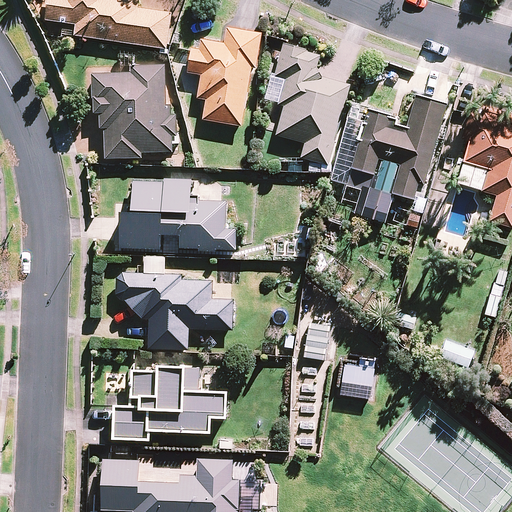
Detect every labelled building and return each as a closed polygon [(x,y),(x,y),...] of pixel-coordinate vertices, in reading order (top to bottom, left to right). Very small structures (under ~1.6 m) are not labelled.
[(80,38),(173,52),(178,16),(145,11),(146,0),(54,0),(51,22),(82,27),(80,38)] [(209,123),(248,129),(258,71),(263,72),(268,36),(233,30),(231,46),(207,42),(205,52),(198,51),(194,75),(207,78),(204,101),(212,103),(209,123)] [(305,163),(331,170),(354,88),(329,81),(322,69),(326,58),(311,54),(312,52),(289,46),(280,79),(291,82),(284,108),(290,109),(282,138),(310,146),(305,163)] [(173,108),(171,67),(138,68),(138,75),(98,76),(99,102),(99,117),(106,117),(106,132),(110,132),(111,162),(149,161),(149,155),(179,154),(178,139),(182,139),(182,117),(178,118),(177,107),(173,108)] [(422,188),(427,190),(450,109),(419,101),(410,133),(398,130),(400,125),(393,123),(394,119),(372,113),(355,172),(377,178),(381,164),(403,170),(396,197),(418,203),(422,188)] [(492,225),(511,231),(511,128),(511,127),(511,123),(486,116),(483,125),(471,121),(464,144),(472,147),(466,166),(491,173),(485,196),(499,200),(492,225)] [(128,215),(127,251),(166,252),(167,237),(186,238),(186,250),(203,251),(203,253),(222,254),(222,252),(243,252),(244,232),(232,231),(233,204),(205,203),(205,200),(197,200),(198,182),(169,181),(169,186),(140,184),(138,215),(128,215)] [(279,258),(300,259),(300,245),(280,244),(279,258)] [(219,301),(220,283),(189,282),(189,277),(129,275),(122,281),(122,297),(128,304),(133,304),(154,322),(153,351),(194,353),(195,331),(240,333),(241,302),(219,301)] [(417,318),(395,313),(392,327),(415,331),(417,318)] [(308,359),(330,363),(336,328),(314,324),(308,359)] [(473,351),(445,342),(439,360),(468,369),(473,351)] [(157,433),(218,435),(218,421),(234,422),(235,393),(193,392),(194,368),(164,367),(164,372),(138,371),(137,396),(136,396),(135,408),(121,407),(119,442),(157,443),(157,433)] [(430,405),(421,417),(446,435),(454,424),(430,405)] [(108,462),(107,511),(112,511),(245,511),(246,482),(239,482),(240,462),(204,461),(204,478),(185,477),(185,485),(146,484),(147,463),(108,462)]
